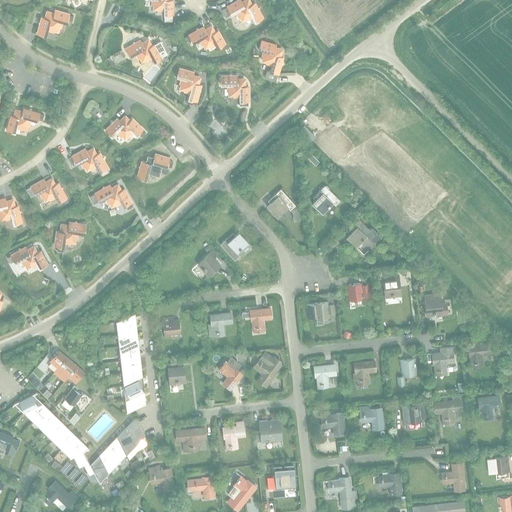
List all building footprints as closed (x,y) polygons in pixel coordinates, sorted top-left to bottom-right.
[(153,0),(154,8),(164,8),(164,15),(166,15),(166,19),(172,19),(172,15),(172,0),(153,0)] [(255,23),(263,18),(259,11),(259,8),(256,7),(254,3),(250,5),(247,1),(243,3),(241,0),(239,0),(227,7),(228,9),(225,11),(228,16),(231,14),(231,15),(237,11),(242,20),(251,15),(255,23)] [(40,26),(37,34),(46,36),(48,28),(58,31),(61,21),(67,23),(68,21),(72,22),(73,16),(70,15),(54,10),(53,15),(48,13),(47,18),(42,17),(41,22),(38,23),(40,26)] [(217,49),(225,44),(217,30),(213,33),(211,28),(206,31),(204,27),(199,29),(196,28),(196,31),(188,35),(189,35),(185,37),(188,43),(191,41),(193,43),(200,39),(205,48),(214,43),(217,49)] [(143,44),(141,40),(136,43),(133,42),(132,45),(125,49),(130,57),(137,52),(142,61),(151,56),(154,62),(162,58),(161,57),(167,53),(161,42),(155,45),(154,44),(150,46),(147,42),(143,44)] [(261,40),(259,49),(265,51),(262,60),(272,63),(270,71),(267,70),(265,79),(275,82),(278,74),(280,66),(283,64),(282,62),(283,57),(279,56),(280,50),(275,49),(276,45),(261,40)] [(196,101),(198,94),(201,92),(199,89),(201,84),(196,83),(198,78),(193,77),(194,72),(179,68),(176,77),(183,79),(180,88),(190,91),(187,99),(190,100),(189,104),(195,105),(196,101)] [(225,76),(220,76),(220,85),(229,85),(229,95),(239,95),(239,101),(239,105),(242,105),(248,105),(248,101),(248,85),(243,86),(243,80),(238,80),(238,76),(230,76),(227,74),(225,76)] [(15,116),(11,115),(7,130),(15,133),(17,126),(27,129),(29,119),(38,122),(38,119),(42,120),(44,114),(40,113),(32,111),(30,108),(28,110),(23,108),(22,113),(17,111),(15,116)] [(121,122),(118,118),(114,122),(111,122),(111,125),(105,131),(112,137),(118,131),(125,138),(132,131),(137,136),(138,134),(141,137),(145,133),(143,130),(132,118),(129,122),(125,118),(121,122)] [(100,172),(107,168),(103,161),(104,158),(101,157),(99,153),(95,155),(92,150),(88,153),(85,149),(72,157),(68,159),(71,164),(75,162),(76,164),(82,161),(87,170),(95,165),(100,172)] [(169,161),(170,158),(154,154),(153,158),(148,157),(147,162),(142,161),(141,165),(138,167),(140,170),(138,177),(146,180),(148,172),(158,174),(161,165),(167,167),(167,166),(171,167),(173,162),(169,161)] [(66,198),(62,191),(63,188),(60,187),(57,183),(53,185),(51,180),(46,183),(44,179),(30,187),(35,195),(41,191),(45,200),(54,195),(58,203),(61,201),(63,205),(68,202),(66,198)] [(95,194),(89,197),(94,204),(99,201),(106,197),(111,206),(120,201),(123,207),(126,206),(128,209),(133,206),(131,203),(123,189),(119,191),(117,186),(112,189),(110,185),(106,187),(103,187),(102,190),(95,194)] [(335,205),(340,200),(324,185),(312,198),(314,200),(311,203),(322,214),(333,204),(335,205)] [(290,210),(295,205),(280,189),(267,201),(269,203),(266,206),(276,218),(288,207),(290,210)] [(5,198),(0,199),(0,213),(1,219),(11,216),(13,224),(16,224),(17,228),(23,226),(22,222),(20,214),(21,212),(19,210),(17,205),(13,206),(12,201),(7,202),(5,198)] [(366,237),(369,239),(374,244),(381,237),(372,228),(369,230),(358,219),(346,231),(348,234),(345,237),(356,247),(366,237)] [(73,223),(68,222),(68,227),(63,226),(62,231),(57,230),(55,246),(57,246),(57,250),(63,251),(63,247),(64,247),(65,241),(75,242),(76,232),(85,234),(86,225),(78,224),(76,221),(73,223)] [(237,253),(248,243),(238,232),(235,234),(233,232),(220,244),(234,259),(239,255),(237,253)] [(28,251),(26,247),(22,249),(19,249),(18,252),(11,256),(7,258),(10,263),(14,261),(15,263),(22,259),(27,268),(36,263),(39,269),(47,265),(39,251),(35,253),(33,248),(28,251)] [(209,275),(220,265),(209,253),(197,264),(204,271),(205,270),(209,275)] [(401,294),(399,279),(398,274),(382,276),(385,296),(394,295),(394,294),(401,294)] [(360,283),(348,285),(349,300),(362,299),(370,298),(369,285),(361,286),(360,283)] [(440,293),(424,295),(427,316),(447,313),(446,304),(441,305),(440,293)] [(314,304),(307,305),(308,318),(315,317),(316,319),(329,318),(328,314),(334,313),(333,305),(327,306),(327,302),(314,303),(314,304)] [(263,319),(272,318),(270,308),(250,311),(251,320),(252,320),(253,327),(256,327),(256,328),(259,327),(259,326),(264,326),(263,319)] [(223,323),(232,322),(230,313),(210,315),(211,324),(212,324),(213,331),(216,331),(216,332),(219,332),(219,331),(224,330),(223,323)] [(122,333),(135,327),(131,317),(134,316),(133,314),(117,321),(122,333)] [(171,334),(180,333),(179,320),(174,320),(174,317),(162,318),(165,338),(171,337),(171,334)] [(124,345),(137,339),(132,330),(136,329),(135,327),(122,333),(119,334),(124,345)] [(124,345),(120,347),(125,358),(138,353),(134,343),(138,341),(137,339),(124,345)] [(492,359),(498,358),(497,348),(489,349),(488,343),(468,346),(469,355),(471,355),(472,362),(474,362),(475,363),(478,363),(478,362),(482,361),(482,354),(491,353),(492,359)] [(441,353),(432,354),(433,363),(434,363),(435,370),(438,370),(438,371),(441,371),(441,369),(446,369),(445,362),(453,361),(452,352),(455,351),(455,346),(440,348),(441,353)] [(49,361),(57,368),(65,359),(66,360),(68,359),(58,350),(49,361)] [(265,386),(277,369),(281,365),(280,361),(274,357),(273,358),(264,352),(259,359),(262,361),(261,362),(259,365),(257,369),(263,373),(257,380),(265,386)] [(127,371),(140,365),(136,356),(139,354),(138,353),(125,358),(122,360),(127,371)] [(403,376),(416,374),(415,358),(401,359),(403,376)] [(57,368),(68,377),(77,366),(68,359),(66,360),(65,359),(57,368)] [(218,369),(222,372),(228,376),(222,383),(230,389),(243,373),(235,367),(234,368),(225,360),(218,369)] [(367,371),(376,370),(375,361),(354,363),(355,373),(353,374),(354,380),(360,379),(360,380),(364,380),(364,379),(368,379),(367,371)] [(327,374),(336,374),(335,364),(314,367),(315,376),(317,376),(318,383),(320,383),(320,384),(323,384),(323,382),(328,382),(327,374)] [(123,373),(128,384),(141,378),(137,369),(141,367),(140,365),(127,371),(123,373)] [(77,366),(68,377),(75,383),(84,372),(77,366)] [(179,381),(185,380),(184,366),(168,368),(170,383),(179,382),(179,381)] [(141,378),(128,384),(125,385),(130,397),(142,391),(138,382),(142,380),(141,378)] [(74,405),(81,394),(72,388),(65,399),(74,405)] [(142,391),(130,397),(126,398),(132,410),(144,404),(140,395),(144,393),(142,391)] [(440,402),(435,402),(436,412),(441,411),(442,411),(443,418),(444,423),(449,422),(454,422),(454,417),(453,410),(461,409),(460,399),(459,394),(452,395),(453,400),(440,402)] [(31,395),(16,403),(21,409),(23,408),(25,412),(29,410),(37,406),(36,404),(31,395)] [(491,406),(499,405),(498,395),(478,397),(479,407),(477,407),(478,419),(482,418),(482,414),(484,414),(484,415),(488,415),(487,413),(492,413),(491,406)] [(37,406),(29,410),(34,421),(38,420),(50,413),(49,411),(45,413),(41,404),(37,406)] [(425,405),(402,407),(404,424),(421,422),(421,419),(427,418),(425,405)] [(373,428),(383,427),(381,407),(371,408),(371,410),(364,411),(364,413),(363,413),(363,416),(365,416),(365,421),(372,420),(373,428)] [(50,413),(38,420),(43,430),(47,428),(59,422),(58,420),(55,422),(50,413)] [(335,434),(344,433),(342,413),(332,414),(332,415),(325,416),(326,419),(324,419),(325,422),(326,422),(327,427),(334,426),(335,434)] [(260,431),(255,432),(256,441),(261,441),(281,439),(279,419),(259,421),(260,431)] [(245,435),(243,425),(243,421),(236,422),(237,426),(223,428),(224,437),(225,437),(226,444),(229,444),(229,445),(232,445),(232,444),(236,443),(236,436),(245,435)] [(56,437),(68,431),(67,429),(64,431),(59,422),(47,428),(53,439),(56,437)] [(126,428),(128,432),(133,440),(144,434),(137,422),(126,428)] [(197,438),(206,437),(205,427),(184,430),(185,439),(186,439),(187,446),(190,446),(190,447),(193,447),(193,445),(198,445),(197,438)] [(62,448),(66,447),(78,440),(77,438),(73,440),(68,431),(56,437),(62,448)] [(0,447),(6,450),(5,452),(12,454),(14,449),(15,449),(18,441),(11,438),(11,437),(0,432),(0,447)] [(133,440),(128,432),(118,438),(119,441),(124,449),(135,444),(133,440)] [(78,440),(66,447),(71,458),(87,449),(86,447),(82,449),(78,440)] [(119,441),(109,447),(110,451),(115,459),(126,453),(124,449),(119,441)] [(101,460),(106,468),(117,463),(115,459),(110,451),(99,456),(101,460)] [(490,474),(496,473),(509,472),(507,456),(494,458),(494,459),(488,459),(490,474)] [(108,472),(106,468),(101,460),(90,466),(88,462),(84,464),(86,469),(91,467),(96,478),(108,472)] [(446,474),(445,474),(445,478),(446,478),(447,482),(454,482),(455,491),(465,490),(462,469),(462,462),(452,463),(453,470),(453,471),(446,472),(446,474)] [(164,489),(174,488),(170,468),(161,469),(161,466),(148,468),(149,473),(154,472),(154,474),(153,474),(154,478),(154,477),(155,482),(162,481),(164,489)] [(294,466),(274,468),(276,489),(296,487),(294,466)] [(391,494),(401,493),(399,472),(389,473),(389,474),(382,475),(382,477),(381,478),(381,481),(382,481),(383,486),(390,485),(391,494)] [(205,497),(214,496),(212,475),(203,476),(203,478),(195,479),(196,481),(195,481),(195,485),(196,484),(197,489),(204,488),(205,497)] [(235,485),(228,494),(232,497),(228,502),(237,509),(255,486),(248,480),(247,481),(241,477),(240,479),(239,478),(237,480),(238,481),(235,485)] [(333,483),(332,483),(332,486),(333,486),(333,491),(340,490),(341,499),(342,508),(355,506),(354,497),(356,497),(355,490),(350,491),(348,477),(339,478),(339,480),(332,480),(333,483)] [(68,507),(75,500),(77,497),(72,491),(69,494),(55,481),(48,488),(49,489),(44,494),(46,496),(46,497),(48,499),(48,498),(52,502),(57,496),(68,507)] [(500,511),(504,511),(511,511),(511,497),(511,495),(499,497),(500,511)] [(425,505),(418,506),(418,511),(451,511),(464,510),(463,501),(445,503),(425,505)]
